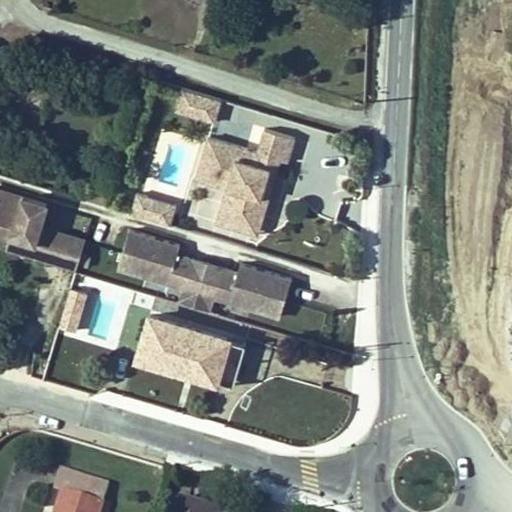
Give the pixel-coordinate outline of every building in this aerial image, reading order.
[(286,160),(293,136),(263,127),(256,149),(207,135),(194,177),(223,185),(230,187),(226,204),(218,202),(212,220),(247,230),(263,176),(270,178),(276,157),(286,160)] [(486,200),(488,169),(457,168),(456,199),(486,200)] [(263,176),(247,230),(254,232),(270,178),(263,176)] [(230,187),(223,185),(218,202),(226,204),(230,187)] [(46,204),(0,189),(0,221),(13,226),(10,235),(6,250),(47,262),(53,241),(36,235),(39,226),(46,204)] [(13,226),(0,221),(0,231),(10,235),(13,226)] [(70,235),(39,226),(36,235),(53,241),(47,262),(60,266),(67,245),(70,235)] [(118,267),(168,282),(175,260),(179,244),(164,240),(162,245),(154,242),(155,237),(129,229),(118,267)] [(85,240),(70,235),(67,245),(60,266),(75,271),(85,240)] [(189,264),(175,260),(168,282),(182,287),(189,264)] [(256,267),(241,262),(236,279),(229,301),(280,316),(291,278),(265,270),(263,275),(255,272),(256,267)] [(221,274),(189,264),(182,287),(178,301),(194,306),(210,311),(215,296),(221,274)] [(236,279),(221,274),(215,296),(229,301),(236,279)] [(452,307),(479,308),(480,278),(453,277),(452,307)] [(122,352),(137,357),(150,314),(134,309),(122,352)] [(230,338),(150,314),(137,357),(217,381),(230,338)] [(247,344),(230,338),(217,381),(234,386),(247,344)] [(465,388),(465,362),(439,362),(439,388),(465,388)] [(60,491),(53,511),(97,511),(106,485),(58,471),(53,489),(60,491)] [(447,511),(450,498),(420,494),(417,511),(447,511)] [(217,511),(180,501),(177,511),(217,511)]
